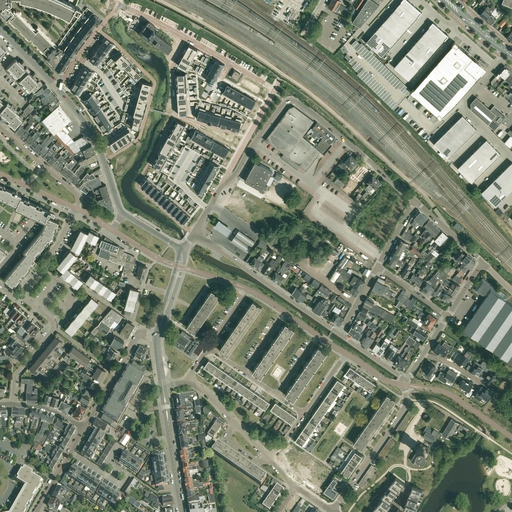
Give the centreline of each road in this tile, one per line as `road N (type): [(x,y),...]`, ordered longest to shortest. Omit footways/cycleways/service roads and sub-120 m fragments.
road 1 (unclassified): [(339,334),(191,236)]
road 2 (residential): [(263,84),(123,0)]
road 3 (residential): [(415,200),(289,99)]
road 4 (residential): [(331,511),(404,406),(405,385)]
road 5 (unclassified): [(122,213),(92,133),(57,88)]
road 6 (residential): [(12,404),(16,376),(54,328),(18,298)]
road 7 (unclassified): [(181,511),(162,386)]
road 8 (residential): [(84,427),(136,337),(157,335)]
